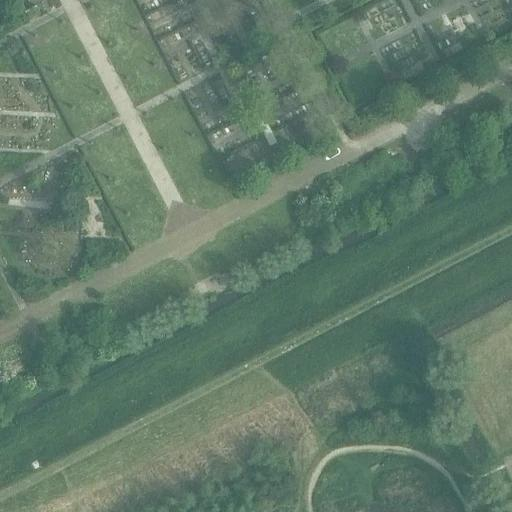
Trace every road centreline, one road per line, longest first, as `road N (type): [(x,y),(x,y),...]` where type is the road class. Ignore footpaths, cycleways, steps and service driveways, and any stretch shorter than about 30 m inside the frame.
road 1 (track): [(511,230),(0,496)]
road 2 (unknown): [(311,511),(308,489),(319,462),(341,450),(375,449),(415,454),(442,472),(469,511)]
